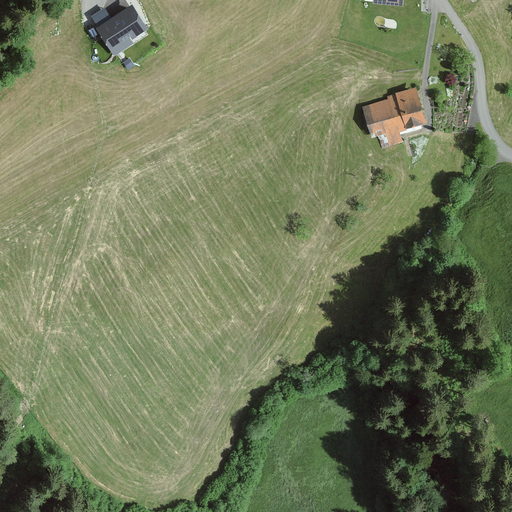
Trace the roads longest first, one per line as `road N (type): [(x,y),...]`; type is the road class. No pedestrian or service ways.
road 1 (unclassified): [(442,0),(474,51),(485,120),(511,155)]
road 2 (track): [(437,0),(426,134)]
